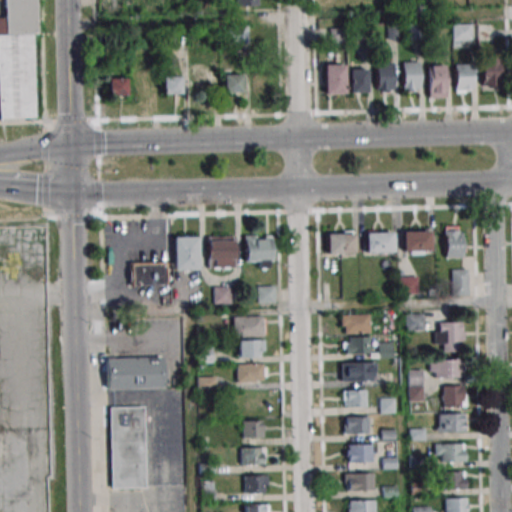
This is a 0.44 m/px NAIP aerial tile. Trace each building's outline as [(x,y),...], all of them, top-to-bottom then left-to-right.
[(3,0),(5,34),(31,33),(35,33),(34,0),(3,0)] [(471,24),(451,24),(451,47),(460,47),(460,41),(471,41),(471,24)] [(275,25),(259,25),(259,41),(275,41),(275,25)] [(231,26),(231,44),(247,44),(247,26),(231,26)] [(342,44),(342,28),(328,28),(328,44),(342,44)] [(366,28),(353,28),(353,43),(366,43),(366,28)] [(0,34),(0,117),(34,116),(31,33),(5,34),(0,34)] [(499,85),(498,57),(480,57),(480,85),(499,85)] [(210,92),(210,58),(192,58),(192,92),(210,92)] [(393,62),(374,62),(374,91),(393,91),(393,62)] [(419,62),(401,62),(401,91),(419,91),(419,62)] [(471,63),(453,63),(453,92),(471,92),(471,63)] [(323,64),(323,93),(344,93),(344,64),(323,64)] [(445,98),(445,65),(427,65),(427,98),(445,98)] [(348,68),(348,92),(366,92),(366,68),(348,68)] [(270,91),(270,72),(251,72),(251,91),(270,91)] [(241,74),(223,74),(223,92),(241,92),(241,74)] [(181,76),(162,76),(162,94),(181,94),(181,76)] [(125,78),(108,78),(108,95),(125,95),(125,78)] [(443,258),(462,258),(462,226),(443,226),(443,258)] [(401,230),(401,253),(430,253),(430,230),(401,230)] [(326,253),(353,253),(353,231),(326,231),(326,253)] [(393,231),(364,231),(364,253),(393,253),(393,231)] [(271,267),(271,235),(245,235),(245,262),(254,262),(254,267),(271,267)] [(197,270),(197,236),(173,236),(173,270),(197,270)] [(235,236),(207,236),(207,268),(235,268),(235,236)] [(166,262),(130,262),(130,286),(166,286),(166,262)] [(450,269),(450,296),(467,296),(467,269),(450,269)] [(398,294),(417,294),(417,277),(398,277),(398,294)] [(230,286),(213,286),(213,303),(230,303),(230,286)] [(273,286),(256,286),(256,302),(273,302),(273,286)] [(404,330),(421,330),(421,314),(404,314),(404,330)] [(339,315),(339,332),(369,332),(369,315),(339,315)] [(232,336),(264,336),(264,316),(232,316),(232,336)] [(462,322),(433,322),(433,350),(462,350),(462,322)] [(369,336),(342,336),(342,354),(369,354),(369,336)] [(237,357),(264,357),(264,340),(237,340),(237,357)] [(378,356),(391,356),(391,345),(378,345),(378,356)] [(210,347),(197,347),(197,363),(210,363),(210,347)] [(105,357),(105,389),(163,389),(163,357),(105,357)] [(428,359),(428,378),(460,378),(460,359),(428,359)] [(373,362),(339,362),(339,380),(373,380),(373,362)] [(265,364),(235,364),(235,382),(265,382),(265,364)] [(422,370),(406,370),(406,401),(422,401),(422,370)] [(465,386),(440,386),(440,406),(465,406),(465,386)] [(342,390),(342,407),(366,407),(366,390),(342,390)] [(267,411),(267,393),(240,393),(240,411),(267,411)] [(144,407),(109,407),(109,489),(144,488),(144,407)] [(435,414),(435,431),(466,431),(466,414),(435,414)] [(367,416),(342,416),(342,433),(367,433),(367,416)] [(262,420),(240,420),(240,438),(262,438),(262,420)] [(371,444),(345,444),(345,462),(371,462),(371,444)] [(465,461),(465,444),(434,444),(434,461),(465,461)] [(265,447),(239,447),(239,465),(265,465),(265,447)] [(465,471),(441,471),(441,489),(465,489),(465,471)] [(372,473),(343,473),(343,491),(372,491),(372,473)] [(243,493),(267,493),(267,474),(243,474),(243,493)] [(213,500),(213,481),(199,481),(199,500),(213,500)] [(466,511),(466,498),(443,498),(443,511),(466,511)] [(345,500),(345,511),(373,511),(374,500),(345,500)]
